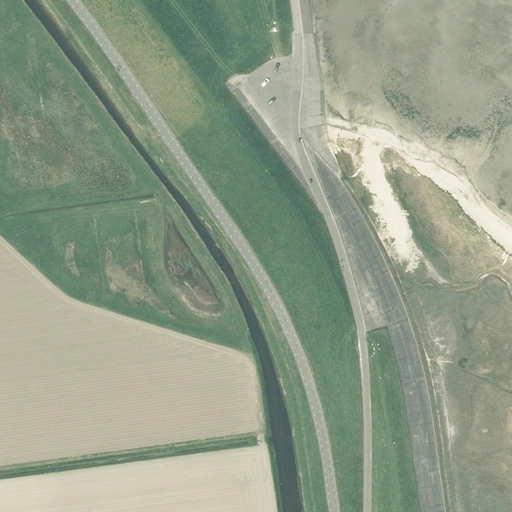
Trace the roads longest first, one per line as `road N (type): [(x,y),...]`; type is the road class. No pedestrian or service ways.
road 1 (unclassified): [(333,511),(310,388),(270,292),(68,0)]
road 2 (unclassified): [(366,511),(359,321),(297,137),(295,0)]
